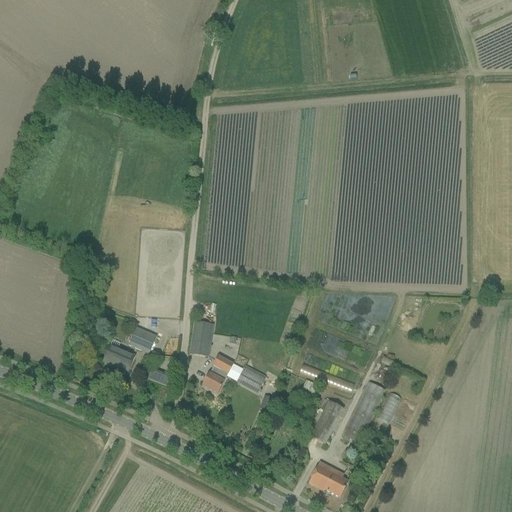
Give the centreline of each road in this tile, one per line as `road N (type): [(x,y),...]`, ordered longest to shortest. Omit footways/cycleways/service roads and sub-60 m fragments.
road 1 (unclassified): [(165,445),(202,85),(227,0)]
road 2 (tertiary): [(0,371),(165,445)]
road 3 (tertiary): [(165,445),(302,511)]
